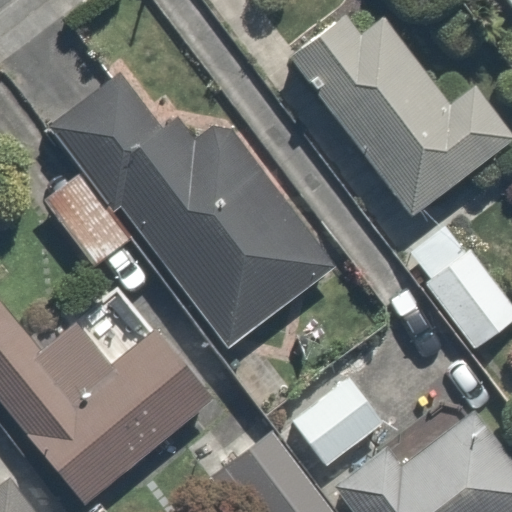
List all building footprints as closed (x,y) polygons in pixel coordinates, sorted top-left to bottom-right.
[(423,85),(363,0),(346,0),(273,51),(388,216),(510,130),(461,59),(423,85)] [(510,0),(487,0),(496,11),(510,0)] [(33,126),(64,165),(30,192),(80,253),(113,226),(203,336),(319,242),(149,32),(33,126)] [(503,318),(431,223),(393,251),(465,347),(503,318)] [(17,345),(0,324),(0,421),(72,506),(205,391),(102,271),(17,345)] [(282,418),(307,460),(374,420),(349,378),(282,418)] [(511,461),(464,389),(318,486),(335,511),(482,511),(511,492),(511,461)] [(306,511),(249,431),(177,483),(197,511),(306,511)] [(0,511),(11,511),(0,497),(0,511)]
